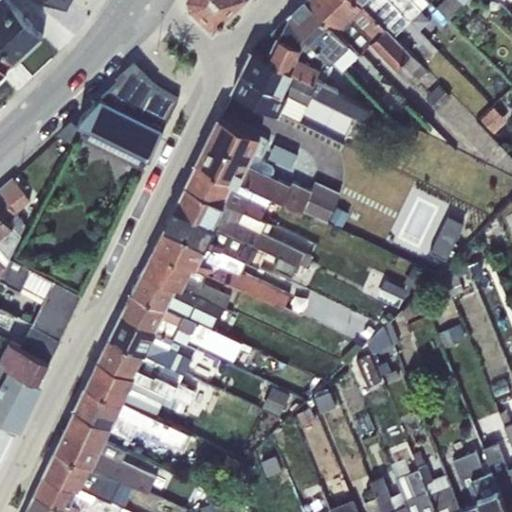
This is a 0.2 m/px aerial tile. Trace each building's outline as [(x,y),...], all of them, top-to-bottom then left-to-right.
[(0,0),(0,41),(16,59),(17,58),(16,57),(41,34),(42,35),(43,34),(12,0),(0,0)] [(188,0),(189,5),(213,27),(220,21),(225,16),(237,4),(238,4),(241,0),(188,0)] [(360,50),(312,0),(301,0),(289,12),(328,52),(343,67),(360,50)] [(394,34),(361,0),(312,0),(360,50),(369,41),(405,78),(407,77),(413,83),(427,68),(394,34)] [(410,18),(391,0),(361,0),(394,34),(410,18)] [(391,0),(410,18),(428,0),(391,0)] [(464,3),(460,0),(441,0),(436,5),(448,17),(464,3)] [(328,52),(289,12),(271,30),(277,34),(268,54),(315,77),(328,52)] [(0,74),(16,59),(0,41),(0,74)] [(315,77),(268,54),(253,46),(232,86),(252,96),(273,106),(300,119),(312,95),(374,126),(382,111),(315,77)] [(134,57),(115,75),(118,79),(133,65),(148,77),(155,82),(156,80),(134,57)] [(148,77),(133,65),(118,79),(79,116),(86,119),(80,130),(82,130),(144,162),(145,162),(178,97),(155,82),(148,77)] [(440,82),(425,96),(436,109),(451,95),(440,82)] [(273,106),(252,96),(248,106),(268,116),(273,106)] [(494,104),(480,117),(494,131),(507,119),(494,104)] [(268,137),(219,113),(197,158),(272,195),(328,223),(331,218),(343,224),(350,210),(335,204),(341,190),(315,178),(311,186),(293,178),(291,183),(271,174),(274,168),(272,163),(261,157),(268,142),(268,137)] [(144,162),(82,130),(80,135),(142,166),(144,162)] [(298,150),(275,141),(268,156),(291,166),(298,150)] [(272,195),(197,158),(186,181),(261,218),(272,195)] [(14,176),(0,187),(0,244),(9,255),(26,222),(17,211),(32,197),(14,176)] [(261,218),(186,181),(175,202),(267,248),(279,254),(298,263),(306,267),(313,253),(267,231),(271,223),(261,218)] [(267,248),(175,202),(166,220),(247,260),(258,265),(267,248)] [(463,221),(447,213),(430,249),(447,256),(463,221)] [(243,268),(247,260),(166,220),(155,243),(208,270),(283,306),(290,292),(243,268)] [(208,270),(155,243),(143,266),(226,306),(231,293),(203,279),(208,270)] [(0,244),(0,271),(9,255),(0,244)] [(298,263),(279,254),(273,266),(292,275),(298,263)] [(32,322),(61,338),(82,294),(9,255),(0,271),(0,277),(6,281),(6,282),(21,289),(22,285),(44,297),(32,322)] [(57,262),(52,270),(76,283),(88,263),(78,256),(70,270),(57,262)] [(452,259),(442,269),(452,294),(464,289),(459,275),(464,273),(458,258),(453,261),(452,259)] [(226,306),(143,266),(143,265),(132,288),(215,326),(226,306)] [(403,280),(420,290),(435,276),(427,272),(426,274),(412,265),(403,280)] [(407,287),(385,276),(376,294),(398,305),(407,287)] [(215,326),(132,288),(121,310),(175,335),(179,327),(190,333),(188,337),(234,359),(242,339),(215,326)] [(420,290),(401,308),(407,318),(428,309),(420,290)] [(0,322),(9,327),(16,314),(0,305),(0,322)] [(175,335),(121,310),(109,333),(184,370),(192,355),(170,344),(175,335)] [(461,321),(437,330),(444,346),(467,336),(461,321)] [(21,345),(49,359),(61,338),(32,322),(21,345)] [(385,324),(368,340),(373,353),(393,345),(385,324)] [(179,327),(175,335),(186,340),(188,337),(190,333),(179,327)] [(184,370),(109,333),(98,356),(187,398),(191,400),(196,389),(179,381),(184,370)] [(170,344),(192,355),(197,346),(186,340),(175,335),(170,344)] [(0,356),(0,359),(38,380),(49,359),(21,345),(9,339),(0,356)] [(369,351),(357,356),(368,384),(381,378),(369,351)] [(187,398),(98,356),(87,381),(155,414),(162,401),(182,410),(187,398)] [(0,359),(0,419),(18,428),(40,381),(38,380),(0,359)] [(155,414),(87,381),(75,404),(112,421),(110,427),(131,436),(136,425),(183,449),(191,432),(155,414)] [(272,384),(262,404),(280,413),(290,393),(272,384)] [(330,391),(315,396),(321,412),(336,407),(330,391)] [(112,421),(75,404),(56,445),(122,476),(149,488),(156,473),(123,457),(127,449),(104,438),(110,427),(112,421)] [(511,420),(507,408),(499,411),(511,442),(511,420)] [(0,446),(7,450),(15,432),(0,425),(0,446)] [(510,511),(511,511),(511,464),(508,467),(498,441),(484,446),(489,458),(493,467),(510,511)] [(122,476),(56,445),(45,467),(111,498),(122,476)] [(437,511),(462,511),(459,505),(446,472),(432,477),(420,448),(413,451),(417,460),(437,511)] [(462,511),(486,511),(472,476),(493,467),(489,458),(481,461),(476,449),(453,458),(471,501),(459,505),(462,511)] [(276,452),(261,458),(267,475),(283,468),(276,452)] [(410,511),(437,511),(417,460),(405,465),(408,473),(397,477),(402,489),(410,511)] [(111,498),(45,467),(35,489),(84,511),(132,511),(134,508),(111,498)] [(486,511),(510,511),(493,467),(472,476),(486,511)] [(384,511),(410,511),(402,489),(391,493),(383,473),(370,478),(377,494),(384,511)] [(84,511),(35,489),(23,511),(84,511)] [(384,511),(377,494),(365,500),(369,511),(384,511)] [(220,498),(202,505),(204,511),(222,511),(226,511),(220,498)] [(359,511),(354,498),(330,508),(331,510),(327,511),(359,511)]
